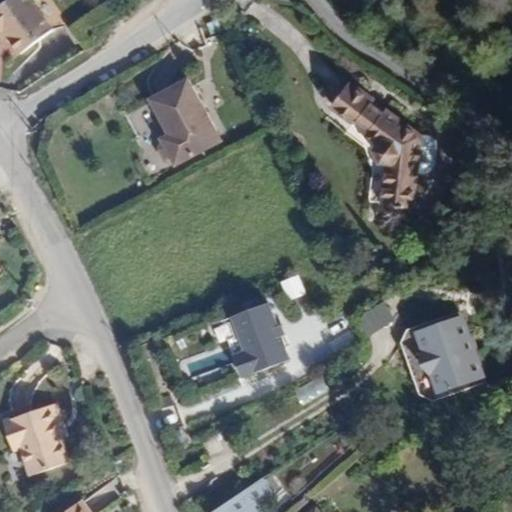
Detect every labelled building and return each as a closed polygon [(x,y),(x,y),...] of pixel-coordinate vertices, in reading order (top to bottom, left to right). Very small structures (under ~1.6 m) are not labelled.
[(56,25),(37,0),(4,0),(0,3),(0,25),(1,27),(5,24),(23,48),(56,25)] [(209,128),(178,77),(143,98),(162,131),(154,136),(156,139),(154,140),(152,147),(159,158),(165,160),(167,159),(169,162),(198,146),(192,137),(209,128)] [(389,167),(438,141),(436,139),(430,138),(395,112),(391,116),(379,106),(383,102),(358,83),(338,108),(362,127),(366,123),(378,134),(374,138),(385,147),(381,151),(387,166),(389,167)] [(443,146),(438,141),(389,167),(392,168),(387,206),(419,211),(423,177),(431,178),(439,173),(441,168),(444,153),(443,146)] [(286,297),(305,294),(302,275),(283,278),(286,297)] [(243,376),(292,359),(271,299),(222,316),(243,376)] [(356,319),(371,337),(395,317),(381,299),(356,319)] [(427,329),(469,314),(466,307),(416,326),(410,339),(430,390),(442,396),(493,377),(490,370),(448,386),(441,367),(434,359),(435,348),(427,329)] [(490,370),(469,314),(427,329),(435,348),(434,359),(441,367),(448,386),(490,370)] [(32,445),(70,419),(62,398),(13,416),(23,446),(32,445)] [(71,422),(70,419),(32,445),(40,470),(79,455),(71,433),(68,424),(71,422)] [(269,472),(218,507),(221,511),(269,511),(262,501),(280,488),(269,472)] [(103,511),(93,497),(88,500),(97,511),(103,511)] [(97,511),(88,500),(71,511),(97,511)]
